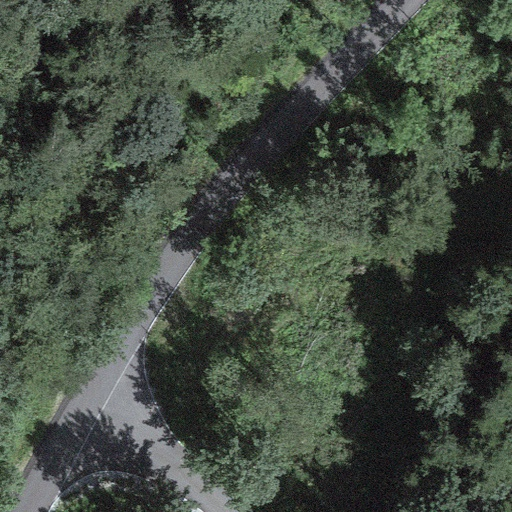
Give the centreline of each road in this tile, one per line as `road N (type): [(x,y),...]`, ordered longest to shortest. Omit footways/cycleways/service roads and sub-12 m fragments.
road 1 (unclassified): [(32,511),(218,205),(383,0)]
road 2 (track): [(224,511),(85,414)]
